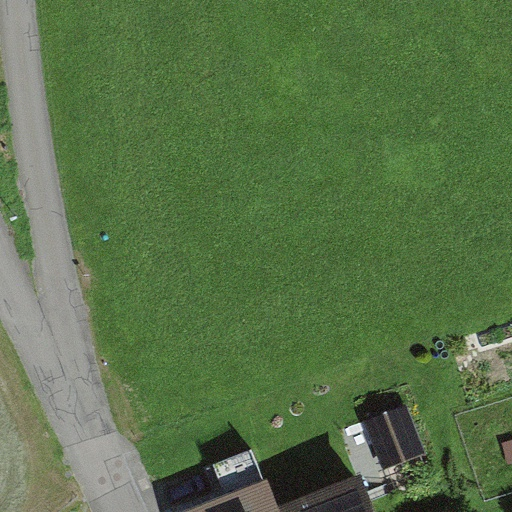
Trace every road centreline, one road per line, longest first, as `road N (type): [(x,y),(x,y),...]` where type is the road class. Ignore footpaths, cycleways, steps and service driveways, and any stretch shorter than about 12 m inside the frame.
road 1 (unclassified): [(21,0),(78,406)]
road 2 (residential): [(78,406),(0,266)]
